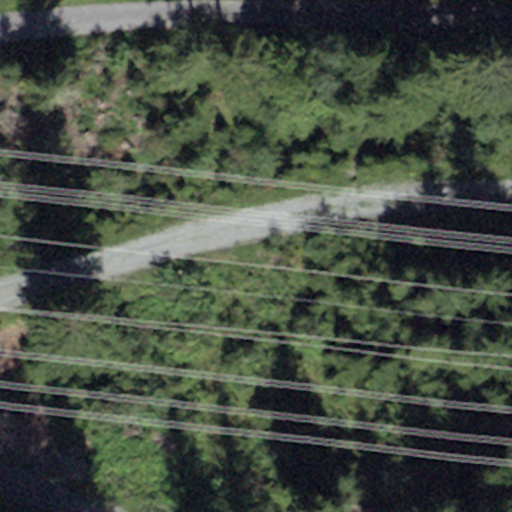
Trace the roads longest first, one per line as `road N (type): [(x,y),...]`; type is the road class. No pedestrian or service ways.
road 1 (track): [(511,194),(364,193),(76,270),(0,303)]
road 2 (track): [(511,25),(190,14),(0,28)]
road 3 (track): [(0,455),(107,511)]
